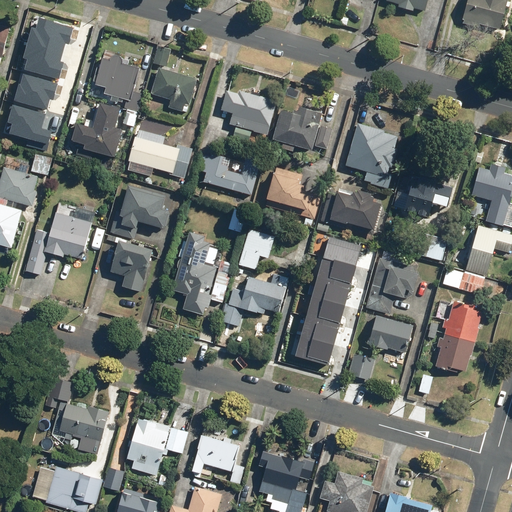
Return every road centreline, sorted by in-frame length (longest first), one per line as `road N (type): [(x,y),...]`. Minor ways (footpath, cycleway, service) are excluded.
road 1 (residential): [(0,318),(495,457)]
road 2 (residential): [(124,0),(511,107)]
